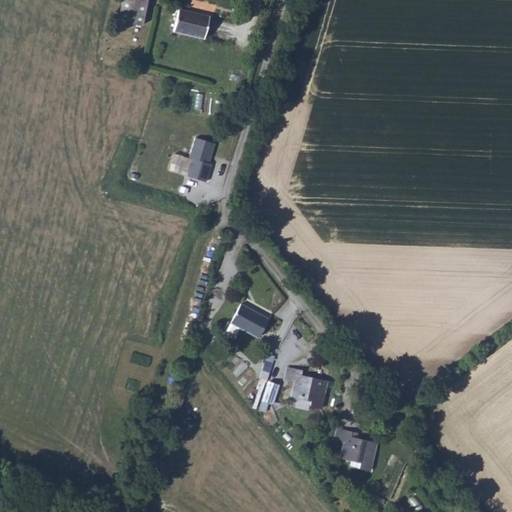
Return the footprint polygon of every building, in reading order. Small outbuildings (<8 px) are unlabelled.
[(153,1),(150,0),(127,0),(120,24),(143,31),(153,1)] [(183,4),(176,26),(206,37),(214,15),(183,4)] [(216,137),(197,131),(191,151),(194,152),(189,169),(207,175),(212,161),(209,160),(216,137)] [(272,319),(241,310),(235,330),(266,339),(272,319)] [(202,325),(195,322),(190,333),(197,336),(202,325)] [(268,352),(259,374),(266,377),(275,355),(268,352)] [(305,370),(290,366),(287,378),(298,382),(294,394),(312,400),(310,406),(319,409),(327,383),(303,376),(305,370)] [(271,381),(265,399),(274,402),(280,384),(271,381)] [(415,437),(402,421),(395,426),(403,436),(398,440),(403,445),(408,441),(409,442),(415,437)] [(351,437),(337,432),(333,446),(342,448),(337,463),(358,469),(356,476),(365,479),(374,450),(349,442),(351,437)]
